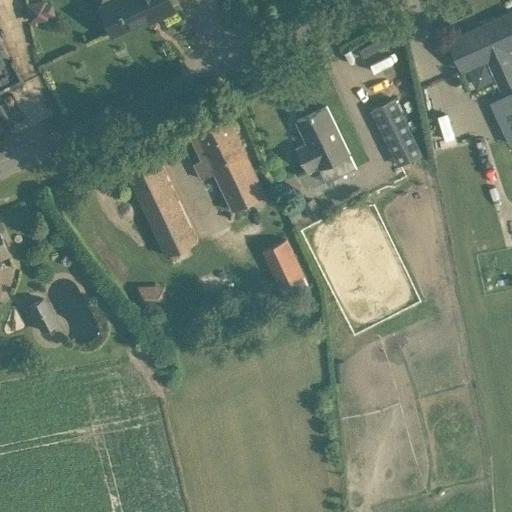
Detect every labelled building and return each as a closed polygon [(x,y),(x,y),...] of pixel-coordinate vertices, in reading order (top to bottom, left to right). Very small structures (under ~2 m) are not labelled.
[(28,21),(46,18),(46,15),(53,14),(52,1),(44,2),(43,0),(42,0),(25,2),(28,21)] [(111,0),(98,6),(110,33),(171,5),(169,0),(111,0)] [(511,10),(449,39),(463,68),(488,57),(501,86),(511,81),(511,55),(508,48),(511,45),(511,10)] [(511,87),(485,99),(504,143),(511,139),(511,87)] [(395,98),(373,108),(383,128),(393,123),(405,146),(417,141),(395,98)] [(350,152),(327,104),(297,118),(308,141),(297,146),(308,169),(319,164),(320,166),(350,152)] [(229,115),(197,130),(208,154),(193,162),(201,178),(215,171),(233,209),(244,204),(243,203),(266,192),(229,115)] [(168,254),(198,238),(155,149),(125,164),(167,254),(168,254)] [(324,214),(314,196),(302,203),(312,220),(324,214)] [(263,248),(281,285),(305,274),(290,244),(287,237),(263,248)] [(159,301),(160,285),(137,284),(136,300),(159,301)] [(57,324),(44,300),(29,307),(43,332),(57,324)]
